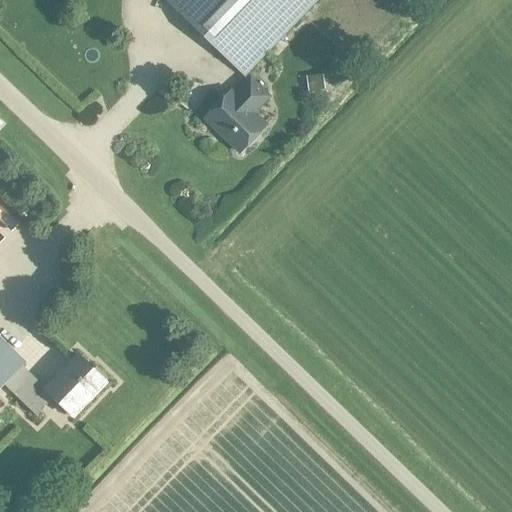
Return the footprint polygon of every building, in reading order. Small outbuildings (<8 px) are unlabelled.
[(166,0),(245,76),(251,70),(318,0),(166,0)] [(267,85),(251,70),(245,76),(250,80),(235,95),(231,91),(204,119),(216,131),(219,128),(229,137),(226,140),(240,153),(266,126),(254,113),(269,97),(262,91),(267,85)] [(321,74),(311,75),(312,89),(323,88),(321,74)] [(0,387),(3,384),(21,365),(23,364),(0,342),(0,387)] [(46,389),(21,365),(3,384),(36,416),(54,398),(59,404),(62,401),(75,414),(73,417),(74,417),(107,383),(105,381),(108,379),(96,368),(94,370),(78,355),(46,389)]
